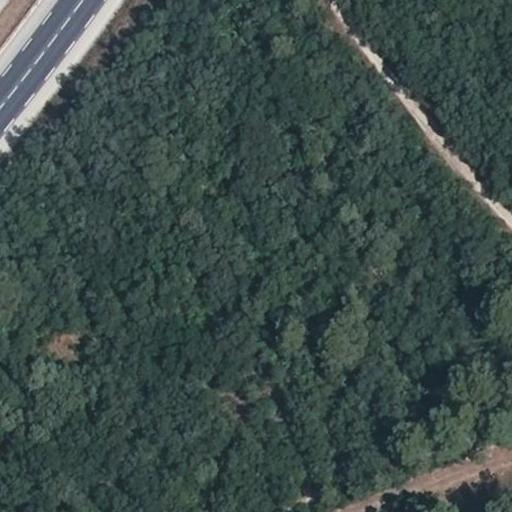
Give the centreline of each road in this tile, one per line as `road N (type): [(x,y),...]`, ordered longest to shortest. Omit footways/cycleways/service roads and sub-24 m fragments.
road 1 (track): [(511,221),(330,0)]
road 2 (primary): [(0,104),(80,0)]
